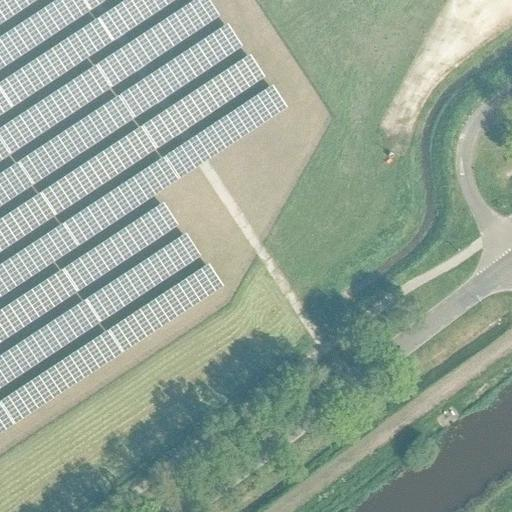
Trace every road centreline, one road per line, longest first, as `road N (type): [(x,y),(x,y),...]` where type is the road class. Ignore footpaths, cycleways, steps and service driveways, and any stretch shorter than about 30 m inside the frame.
road 1 (tertiary): [(189,511),(511,270)]
road 2 (unclassified): [(511,250),(465,184),(464,140),(479,99),(511,79)]
